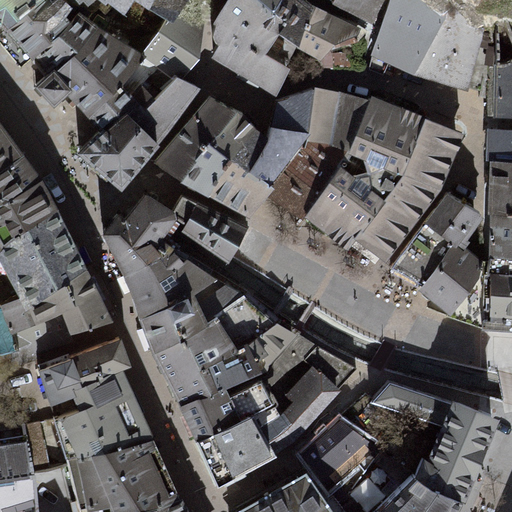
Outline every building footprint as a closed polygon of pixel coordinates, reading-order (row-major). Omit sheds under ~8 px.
[(53,0),(52,2),(50,0),(42,0),(6,31),(0,35),(0,43),(18,68),(32,57),(50,43),(60,35),(71,23),(66,17),(72,8),(64,0),(53,0)] [(0,0),(0,25),(1,25),(6,31),(42,0),(0,0)] [(133,0),(134,0),(172,21),(188,0),(75,0),(79,4),(83,2),(88,6),(95,0),(98,0),(108,6),(109,3),(125,14),(133,0)] [(202,0),(181,0),(166,19),(142,53),(146,56),(178,77),(198,60),(207,3),(202,0)] [(286,67),(297,48),(313,6),(304,0),(227,0),(213,23),(216,24),(213,32),(214,40),(218,45),(211,59),(275,95),(289,69),(286,67)] [(333,0),(333,2),(373,23),(384,0),(333,0)] [(468,91),(482,31),(445,18),(420,0),(390,0),(390,1),(371,54),(413,75),(468,91)] [(313,6),(297,48),(320,61),(323,67),(351,67),(350,52),(332,53),(332,47),(357,41),(361,28),(313,6)] [(142,53),(80,12),(71,23),(60,35),(50,43),(32,57),(47,73),(35,85),(54,105),(65,96),(100,134),(125,113),(139,103),(123,86),(146,56),(142,53)] [(511,63),(491,62),(488,119),(511,119),(511,63)] [(201,89),(184,81),(178,77),(146,109),(139,103),(125,113),(159,144),(201,89)] [(277,99),(271,127),(311,133),(306,141),(328,143),(339,92),(315,88),(277,99)] [(370,99),(339,92),(328,143),(351,151),(370,99)] [(465,136),(371,94),(370,99),(351,151),(350,156),(303,219),(348,250),(355,241),(386,262),(428,199),(442,180),(465,136)] [(244,115),(211,96),(156,163),(248,217),(266,196),(306,141),(311,133),(271,127),(269,136),(259,130),(244,115)] [(100,134),(77,153),(121,191),(159,144),(125,113),(100,134)] [(0,124),(0,204),(42,178),(0,124)] [(511,130),(488,129),(486,161),(489,161),(511,161),(511,130)] [(266,196),(303,219),(350,156),(351,151),(328,143),(306,141),(266,196)] [(511,161),(489,161),(487,276),(511,276),(511,161)] [(61,335),(114,321),(42,178),(0,204),(0,274),(5,271),(20,297),(1,305),(1,308),(16,350),(61,335)] [(177,404),(216,489),(276,457),(275,454),(295,441),(341,391),(338,388),(356,369),(298,333),(291,330),(249,296),(241,292),(162,240),(173,226),(174,211),(142,191),(124,218),(118,214),(102,234),(124,277),(152,355),(177,404)] [(483,217),(448,195),(427,223),(462,248),(483,217)] [(173,226),(230,262),(248,228),(182,197),(174,211),(173,226)] [(453,245),(427,223),(391,268),(422,284),(453,245)] [(484,267),(453,245),(422,284),(418,289),(451,312),(484,267)] [(511,324),(511,276),(487,276),(485,323),(511,324)] [(0,355),(16,350),(1,308),(0,308),(0,355)] [(50,400),(71,391),(119,372),(131,368),(120,340),(39,372),(50,400)] [(78,411),(52,418),(67,461),(151,443),(119,372),(71,391),(78,411)] [(374,398),(370,403),(441,427),(453,401),(390,380),(374,398)] [(365,392),(337,418),(352,428),(370,403),(374,398),(365,392)] [(414,475),(464,503),(500,419),(453,401),(441,427),(427,459),(423,457),(414,475)] [(23,414),(0,418),(0,483),(33,478),(32,473),(25,425),(23,414)] [(52,418),(25,425),(32,473),(68,466),(67,461),(52,418)] [(337,418),(302,454),(311,465),(330,490),(384,450),(352,428),(337,418)] [(151,443),(67,461),(68,466),(81,511),(135,511),(175,496),(151,443)] [(345,511),(311,465),(305,469),(333,511),(345,511)] [(235,511),(333,511),(305,469),(235,511)] [(414,475),(380,511),(458,511),(464,503),(414,475)] [(36,511),(33,478),(0,483),(0,511),(36,511)] [(182,511),(175,496),(135,511),(182,511)]
